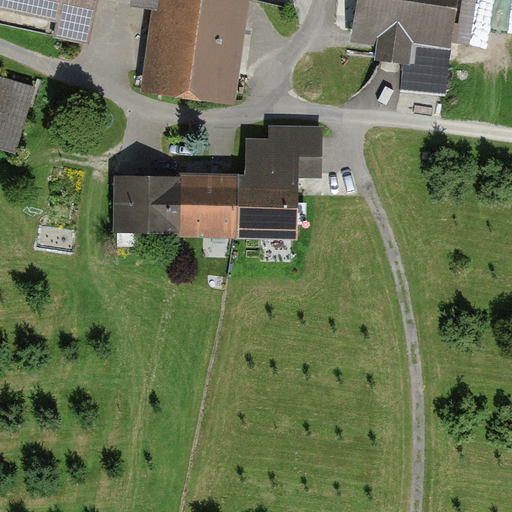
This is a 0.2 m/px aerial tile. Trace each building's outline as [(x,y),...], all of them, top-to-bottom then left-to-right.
[(113,0),(0,0),(0,3),(64,19),(61,31),(103,42),(113,0)] [(260,0),(146,0),(146,6),(164,9),(152,89),(245,103),(260,0)] [(478,0),(370,0),(364,36),(387,40),(384,56),(412,60),(407,89),(453,96),(460,48),(470,50),(478,0)] [(43,89),(0,75),(0,145),(24,153),(43,89)] [(256,178),(126,178),(126,230),(190,230),(190,240),(310,240),(310,176),(332,176),(332,129),(277,129),(277,141),(256,140),(256,178)]
